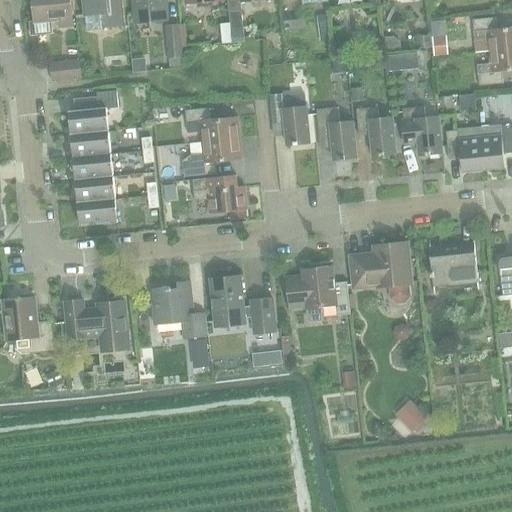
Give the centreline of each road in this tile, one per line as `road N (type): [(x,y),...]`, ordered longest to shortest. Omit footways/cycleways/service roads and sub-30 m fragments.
road 1 (residential): [(0,1),(6,52),(25,89),(40,261),(272,240)]
road 2 (residential): [(272,240),(337,214),(511,203)]
road 3 (residential): [(272,240),(259,100)]
